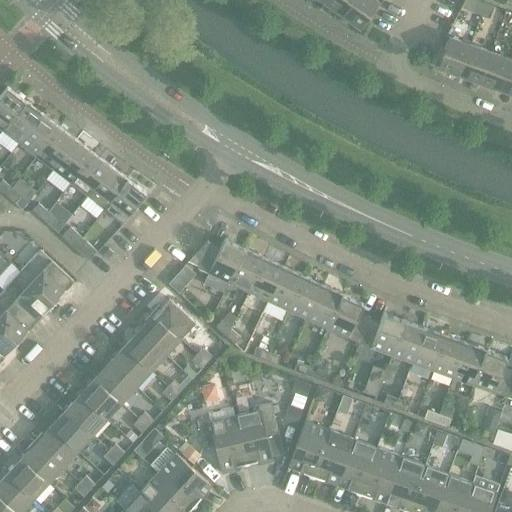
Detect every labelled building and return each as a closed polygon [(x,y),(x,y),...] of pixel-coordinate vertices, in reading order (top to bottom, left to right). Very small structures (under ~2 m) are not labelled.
[(326,0),(325,3),(342,15),(353,0),(326,0)] [(376,0),(353,0),(342,15),(361,29),(380,3),(376,0)] [(475,0),(465,0),(461,8),(473,12),(477,1),(475,0)] [(473,12),(481,15),(486,4),(477,1),(473,12)] [(486,4),(481,15),(490,18),(494,7),(486,4)] [(438,67),(460,75),(471,45),(449,37),(438,67)] [(471,45),(460,75),(480,83),(491,52),(471,45)] [(491,52),(480,83),(500,90),(511,60),(491,52)] [(511,59),(511,60),(500,90),(511,94),(511,59)] [(0,95),(0,128),(2,130),(25,100),(7,86),(0,95)] [(25,100),(2,130),(19,143),(42,113),(25,100)] [(42,113),(19,143),(36,156),(59,126),(42,113)] [(59,126),(36,156),(54,169),(76,139),(59,126)] [(76,139),(54,169),(71,183),(94,152),(76,139)] [(94,152),(71,183),(88,196),(111,166),(94,152)] [(111,166),(88,196),(105,209),(128,179),(111,166)] [(128,179),(105,209),(123,223),(146,192),(128,179)] [(0,182),(0,189),(6,195),(12,188),(3,180),(0,182)] [(12,188),(6,195),(15,203),(21,197),(12,188)] [(33,210),(42,219),(48,212),(39,204),(33,210)] [(48,212),(42,219),(52,227),(58,221),(48,212)] [(62,237),(69,243),(77,233),(71,227),(62,237)] [(77,233),(69,243),(88,261),(97,251),(77,233)] [(198,268),(229,283),(245,249),(225,239),(220,248),(210,243),(198,268)] [(109,249),(104,255),(109,259),(114,253),(109,249)] [(245,249),(229,283),(249,292),(265,258),(245,249)] [(40,250),(21,271),(54,301),(73,280),(40,250)] [(265,258),(249,292),(268,301),(284,267),(265,258)] [(284,267),(268,301),(288,310),(304,276),(284,267)] [(21,271),(2,291),(35,321),(54,301),(21,271)] [(304,276),(288,310),(307,320),(323,285),(304,276)] [(323,285),(307,320),(327,329),(343,294),(323,285)] [(2,291),(0,293),(0,326),(17,342),(35,321),(2,291)] [(343,294),(327,329),(348,338),(359,343),(370,317),(359,313),(363,304),(343,294)] [(159,305),(152,313),(180,339),(196,322),(169,298),(161,306),(159,305)] [(370,317),(359,343),(370,348),(392,356),(405,320),(384,312),(380,322),(370,317)] [(147,322),(139,330),(166,355),(180,339),(152,313),(145,321),(147,322)] [(216,327),(225,335),(231,329),(222,320),(216,327)] [(405,320),(392,356),(412,363),(425,327),(405,320)] [(0,326),(0,360),(17,342),(0,326)] [(425,327),(412,363),(433,370),(446,335),(425,327)] [(231,329),(225,335),(235,344),(241,337),(231,329)] [(139,330),(125,346),(151,370),(166,355),(139,330)] [(446,335),(433,370),(453,378),(466,342),(446,335)] [(466,342),(453,378),(473,385),(486,350),(466,342)] [(125,346),(110,362),(136,386),(151,370),(125,346)] [(203,348),(198,354),(207,363),(213,357),(203,348)] [(254,356),(265,360),(268,352),(257,348),(254,356)] [(486,350),(473,385),(494,393),(506,397),(511,379),(511,369),(504,367),(507,357),(486,350)] [(268,352),(265,360),(277,365),(280,356),(268,352)] [(207,363),(198,354),(192,361),(201,369),(207,363)] [(110,362),(95,378),(122,403),(136,386),(110,362)] [(297,363),(294,371),(306,375),(309,367),(297,363)] [(95,378),(80,394),(107,419),(122,403),(95,378)] [(174,380),(168,386),(178,395),(184,389),(174,380)] [(299,382),(294,395),(306,400),(311,386),(299,382)] [(368,382),(364,393),(377,397),(381,386),(368,382)] [(214,385),(203,388),(207,406),(219,403),(214,385)] [(178,395),(168,386),(162,393),(172,401),(178,395)] [(318,386),(314,398),(320,401),(327,398),(330,390),(318,386)] [(80,394),(66,410),(92,435),(107,419),(80,394)] [(294,395),(290,406),(302,410),(306,400),(294,395)] [(343,395),(337,411),(347,415),(353,399),(343,395)] [(384,404),(396,408),(399,400),(387,395),(384,404)] [(399,400),(396,408),(408,412),(411,404),(399,400)] [(260,410),(235,416),(247,463),(260,460),(261,464),(273,461),(272,457),(284,454),(271,402),(259,405),(260,410)] [(443,405),(439,414),(451,419),(455,409),(443,405)] [(290,406),(283,425),(295,429),(302,410),(290,406)] [(66,410),(51,426),(78,450),(92,435),(66,410)] [(425,418),(436,423),(439,414),(428,410),(425,418)] [(145,412),(139,418),(148,427),(154,421),(145,412)] [(439,414),(436,423),(448,427),(451,419),(439,414)] [(247,463),(235,416),(211,422),(210,417),(197,420),(204,449),(216,446),(222,474),(235,471),(233,466),(247,463)] [(148,427),(139,418),(133,425),(142,433),(148,427)] [(405,419),(401,429),(409,432),(412,422),(405,419)] [(485,419),(481,431),(494,435),(498,424),(485,419)] [(300,471),(313,476),(330,431),(305,422),(289,466),(300,471)] [(416,423),(413,434),(419,436),(425,433),(427,427),(416,423)] [(42,433),(35,440),(63,466),(78,450),(51,426),(44,434),(42,433)] [(498,429),(493,443),(505,448),(510,433),(504,432),(498,429)] [(131,431),(126,436),(133,443),(138,438),(131,431)] [(330,431),(313,476),(327,481),(327,480),(337,484),(354,439),(330,431)] [(439,432),(434,444),(442,447),(447,435),(439,432)] [(354,439),(337,484),(347,488),(361,493),(377,448),(354,439)] [(29,450),(22,458),(48,482),(63,466),(35,440),(27,448),(29,450)] [(145,440),(135,451),(143,459),(153,448),(145,440)] [(115,444),(110,450),(119,459),(125,453),(115,444)] [(473,456),(470,463),(479,466),(483,456),(486,447),(484,447),(477,444),(473,456)] [(190,447),(183,454),(194,464),(201,457),(190,447)] [(486,447),(483,456),(487,458),(493,455),(495,450),(486,447)] [(377,448),(361,493),(374,498),(385,501),(402,457),(377,448)] [(119,459),(110,450),(104,457),(113,465),(119,459)] [(176,453),(158,473),(193,505),(203,495),(203,494),(211,486),(176,453)] [(402,457),(385,501),(395,505),(395,506),(409,510),(425,465),(402,457)] [(22,458),(7,474),(34,498),(48,482),(22,458)] [(425,465),(409,510),(413,511),(434,511),(449,474),(425,465)] [(158,473),(141,491),(163,511),(187,511),(193,505),(158,473)] [(7,474),(0,481),(0,496),(17,511),(21,511),(34,498),(7,474)] [(449,474),(434,511),(461,511),(473,483),(449,474)] [(86,476),(80,482),(90,491),(95,484),(86,476)] [(90,491),(80,482),(74,488),(84,497),(90,491)] [(106,482),(101,488),(111,496),(116,490),(106,482)] [(473,483),(461,511),(489,511),(497,492),(473,483)] [(511,492),(505,490),(500,502),(511,506),(511,505),(511,492)] [(163,511),(141,491),(124,510),(126,511),(163,511)] [(17,511),(0,496),(0,511),(17,511)] [(93,499),(86,507),(92,511),(94,511),(98,509),(98,504),(93,499)]
